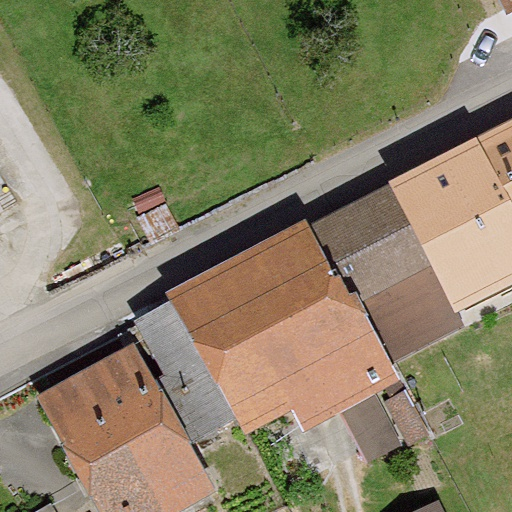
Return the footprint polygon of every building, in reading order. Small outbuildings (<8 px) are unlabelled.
[(511,0),(503,0),(508,11),(511,8),(511,0)] [(511,138),(481,155),(511,214),(511,138)] [(511,214),(481,155),(394,200),(451,311),(511,279),(511,214)] [(451,311),(394,200),(143,329),(199,437),(237,418),(245,434),(291,411),(302,432),(394,385),(383,364),(459,325),(451,311)] [(171,511),(210,492),(134,347),(39,396),(99,511),(171,511)]
